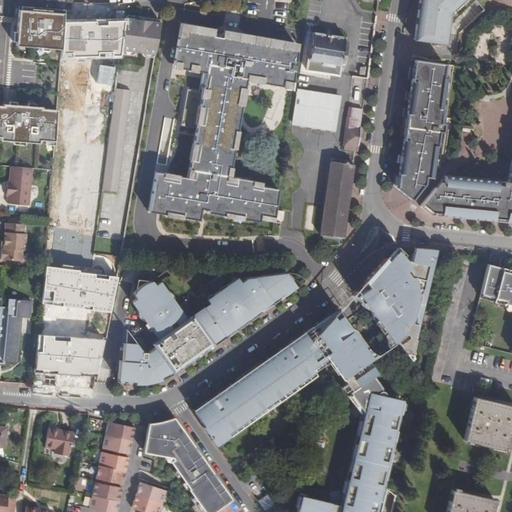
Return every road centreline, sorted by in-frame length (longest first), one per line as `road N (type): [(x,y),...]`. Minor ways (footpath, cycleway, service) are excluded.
road 1 (unclassified): [(170,398),(305,306),(355,259)]
road 2 (residential): [(402,0),(372,197)]
road 3 (unclassified): [(0,396),(150,406),(170,398)]
road 4 (residential): [(251,511),(170,398)]
road 5 (residential): [(392,226),(511,243)]
